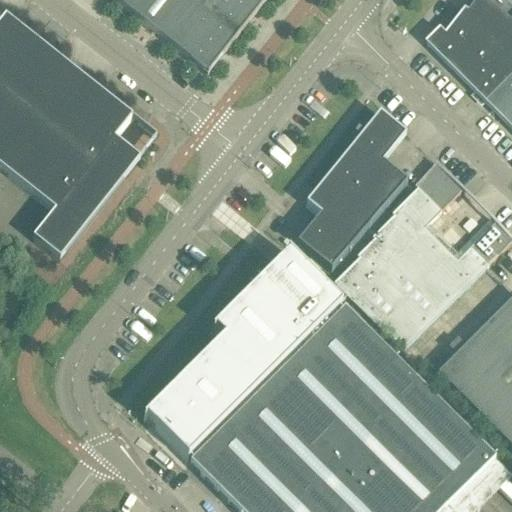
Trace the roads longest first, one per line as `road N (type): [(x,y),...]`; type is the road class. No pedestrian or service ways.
road 1 (tertiary): [(109,449),(70,387),(78,356),(255,142)]
road 2 (unclassified): [(255,142),(69,0)]
road 3 (unclassified): [(511,190),(349,27)]
road 4 (tertiary): [(255,142),(349,27)]
